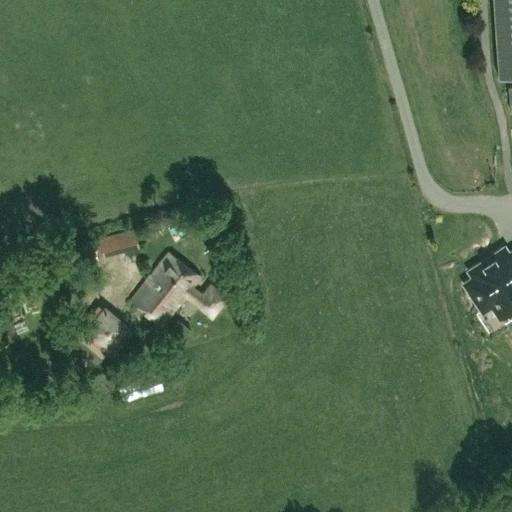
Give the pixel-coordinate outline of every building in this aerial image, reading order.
[(511,0),(492,0),(498,77),(511,76),(511,0)] [(211,232),(220,225),(209,211),(200,219),(211,232)] [(102,256),(141,246),(137,228),(98,237),(102,256)] [(511,247),(507,252),(504,248),(470,270),(475,276),(466,282),(483,308),(492,302),(500,315),(511,307),(511,247)] [(202,292),(193,284),(200,275),(169,251),(131,299),(162,324),(184,296),(212,319),(230,297),(210,281),(202,292)] [(18,311),(11,293),(0,296),(7,315),(18,311)] [(84,323),(115,349),(129,330),(99,305),(84,323)] [(18,311),(7,315),(9,322),(23,317),(20,310),(18,311)] [(169,329),(181,339),(190,328),(178,318),(169,329)]
